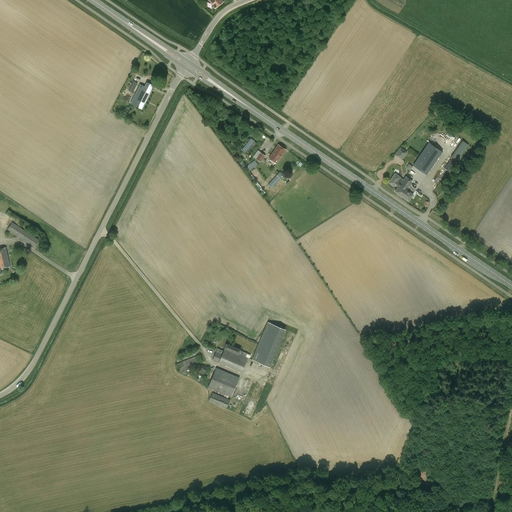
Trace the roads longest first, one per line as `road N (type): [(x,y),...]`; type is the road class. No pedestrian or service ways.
road 1 (primary): [(511,287),(186,65)]
road 2 (unclassified): [(0,396),(29,371),(186,65)]
road 3 (track): [(486,511),(511,381)]
